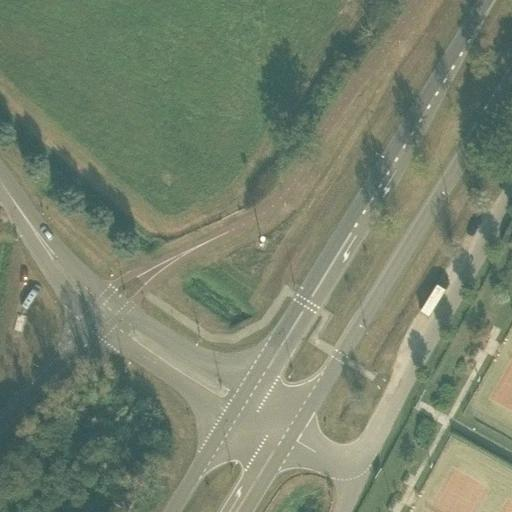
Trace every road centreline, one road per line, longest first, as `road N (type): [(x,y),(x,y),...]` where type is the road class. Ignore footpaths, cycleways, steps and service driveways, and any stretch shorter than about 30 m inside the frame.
road 1 (secondary): [(487,0),(248,387)]
road 2 (secondary): [(291,438),(511,82)]
road 3 (unclassified): [(345,462),(364,453),(511,192)]
road 4 (tertiary): [(97,323),(230,416)]
road 5 (tertiary): [(248,387),(116,302)]
road 6 (tertiary): [(0,425),(97,323)]
road 7 (unclassified): [(28,224),(44,264),(97,323)]
